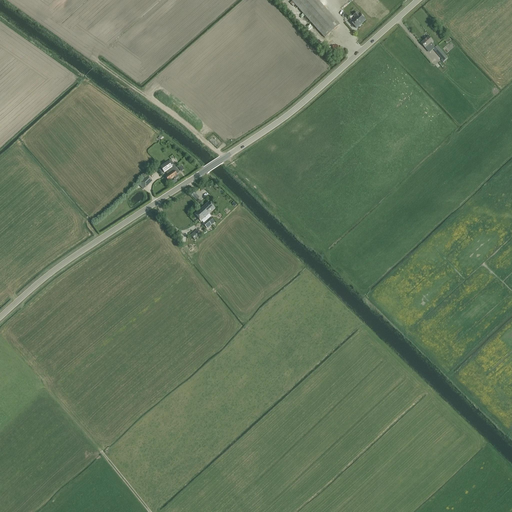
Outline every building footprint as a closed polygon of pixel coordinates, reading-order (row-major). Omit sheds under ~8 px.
[(324,38),(339,25),(316,0),(292,0),(291,1),(324,38)] [(359,14),(358,15),(356,13),(353,16),(355,18),(350,22),(356,29),(365,21),(359,14)] [(425,49),(428,47),(430,50),(434,46),(432,43),(433,42),(428,37),(421,43),(425,49)] [(437,47),(433,50),(442,59),(446,56),(437,47)] [(209,139),(217,146),(221,142),(213,135),(209,139)] [(175,174),(178,172),(179,172),(173,163),(170,165),(168,162),(160,168),(164,173),(167,171),(169,175),(165,178),(168,181),(174,177),(175,179),(178,177),(175,174)] [(141,183),(145,188),(152,181),(147,177),(141,183)] [(209,202),(202,209),(208,216),(206,218),(207,219),(207,220),(212,225),(214,223),(210,217),(211,217),(208,214),(214,209),(209,202)] [(208,216),(202,209),(195,215),(201,222),(203,221),(204,222),(202,224),(207,229),(212,225),(207,220),(207,219),(206,218),(208,216)]
